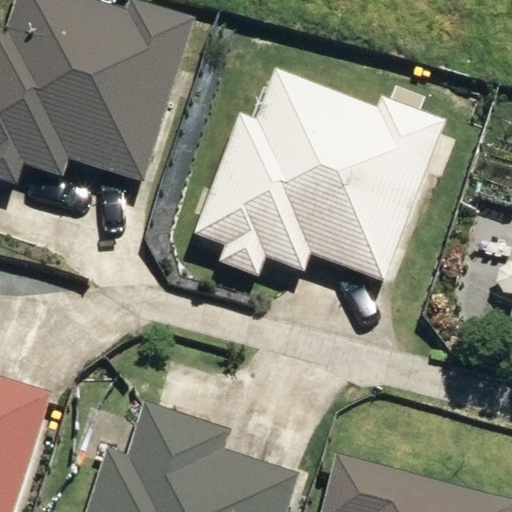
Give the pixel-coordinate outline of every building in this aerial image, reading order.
[(0,189),(10,193),(16,172),(57,185),(61,171),(136,193),(186,31),(120,11),(116,20),(51,0),(10,0),(0,34),(0,189)] [(215,269),(253,283),(260,264),(301,279),(306,264),(379,292),(437,132),(372,109),(369,117),(268,80),(251,130),(234,124),(192,240),(221,252),(215,269)] [(0,511),(7,511),(43,402),(0,388),(0,511)] [(281,511),(290,486),(214,461),(221,442),(135,415),(118,467),(99,461),(82,511),(281,511)] [(499,511),(328,464),(315,511),(499,511)]
